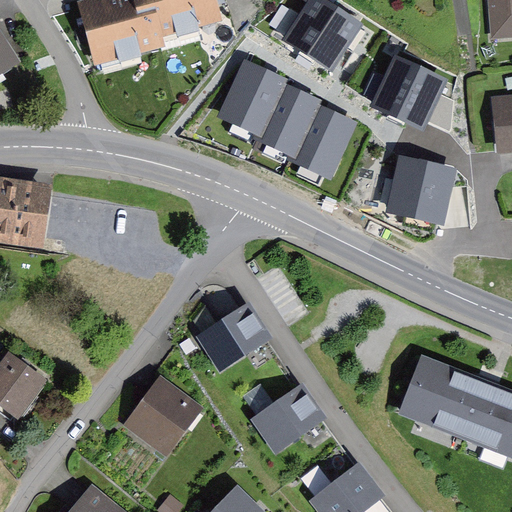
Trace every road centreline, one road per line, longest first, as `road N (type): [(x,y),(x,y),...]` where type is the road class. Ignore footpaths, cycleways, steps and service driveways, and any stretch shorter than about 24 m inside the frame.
road 1 (unclassified): [(248,196),(17,511)]
road 2 (tertiary): [(511,318),(248,196)]
road 3 (tertiary): [(248,196),(179,169),(86,149)]
road 4 (unclassified): [(26,0),(74,79),(86,149)]
